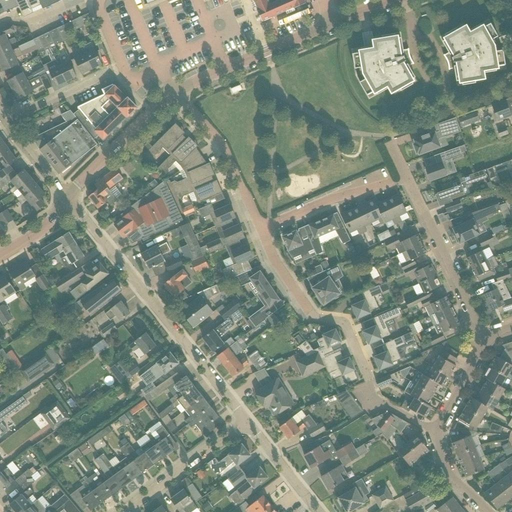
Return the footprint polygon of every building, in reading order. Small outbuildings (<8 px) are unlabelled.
[(0,0),(3,7),(0,8),(0,13),(10,10),(5,0),(8,0),(12,8),(18,6),(15,0),(0,0)] [(15,0),(18,6),(19,8),(23,17),(43,9),(38,0),(15,0)] [(59,1),(58,0),(38,0),(43,9),(59,1)] [(252,0),(254,3),(252,4),(255,12),(257,11),(262,22),(287,11),(288,14),(295,10),(294,9),(306,3),(305,2),(308,0),(252,0)] [(81,16),(69,22),(72,29),(78,26),(80,29),(86,26),(81,16)] [(442,42),(444,45),(448,53),(444,55),(443,55),(445,57),(446,60),(447,62),(448,65),(448,67),(449,70),(449,69),(455,68),(458,85),(482,81),(480,73),(505,69),(501,48),(498,49),(491,51),(488,43),(495,41),(498,39),(488,21),(466,33),(462,25),(441,38),(443,41),(442,42)] [(72,29),(69,22),(62,26),(65,33),(72,29)] [(0,36),(0,48),(9,44),(9,45),(16,42),(15,38),(8,40),(6,35),(15,31),(12,26),(9,25),(0,29),(0,31),(2,36),(0,36)] [(49,32),(55,44),(56,46),(61,44),(54,29),(49,32)] [(49,32),(44,34),(50,46),(55,44),(49,32)] [(44,34),(39,37),(45,49),(46,51),(51,48),(50,46),(44,34)] [(408,49),(408,50),(403,50),(401,38),(400,38),(399,34),(375,38),(376,46),(373,47),(374,48),(365,49),(365,48),(352,50),(356,76),(369,98),(390,86),(395,93),(416,81),(408,66),(412,64),(413,64),(414,64),(412,62),(411,59),(410,57),(409,54),(409,51),(408,49)] [(45,49),(39,37),(33,40),(35,45),(39,52),(45,49)] [(91,42),(81,47),(84,54),(92,69),(102,65),(91,42)] [(0,48),(0,60),(21,51),(19,48),(12,51),(9,45),(9,44),(0,48)] [(84,54),(81,47),(77,49),(80,56),(74,59),(82,74),(92,69),(84,54)] [(21,51),(0,60),(0,65),(3,72),(18,65),(15,58),(22,55),(21,51)] [(60,58),(56,59),(67,82),(76,77),(69,62),(63,64),(60,58)] [(67,82),(56,59),(55,60),(52,61),(55,68),(49,71),(56,87),(67,82)] [(7,81),(13,91),(34,79),(32,75),(26,79),(22,73),(7,81)] [(34,79),(13,91),(18,100),(33,92),(32,90),(43,84),(46,90),(52,87),(46,74),(39,77),(39,76),(34,79)] [(73,114),(93,140),(94,140),(99,135),(103,140),(127,116),(127,117),(137,108),(127,98),(127,99),(130,95),(117,82),(113,85),(112,84),(102,89),(104,94),(78,107),(79,109),(73,114)] [(240,85),(231,89),(233,94),(242,90),(240,85)] [(511,107),(508,109),(505,101),(491,106),(497,121),(511,116),(511,119),(511,107)] [(479,120),(476,113),(459,119),(462,126),(479,120)] [(437,140),(445,137),(461,132),(455,117),(436,124),(439,131),(428,135),(428,134),(421,137),(422,137),(414,140),(415,144),(414,145),(416,153),(418,152),(419,154),(440,147),(437,140)] [(162,148),(170,155),(170,156),(186,140),(186,139),(180,133),(182,131),(175,124),(152,147),(147,142),(139,151),(151,163),(155,159),(155,155),(162,148)] [(180,166),(182,169),(201,156),(194,145),(195,144),(189,137),(186,139),(186,140),(170,156),(170,155),(157,169),(164,176),(168,172),(168,169),(176,162),(180,166)] [(0,157),(10,151),(3,142),(0,144),(0,157)] [(426,174),(428,180),(429,179),(430,181),(446,175),(449,174),(445,161),(452,159),(462,155),(461,153),(459,147),(434,156),(436,164),(426,167),(425,168),(426,169),(427,174),(426,174)] [(13,170),(9,165),(16,160),(10,151),(0,157),(0,180),(4,178),(13,170)] [(170,183),(174,192),(211,176),(214,175),(211,166),(209,167),(201,156),(182,169),(184,172),(187,178),(178,182),(175,181),(170,183)] [(12,194),(18,189),(31,178),(24,169),(10,181),(15,186),(9,191),(12,194)] [(88,197),(98,209),(107,202),(110,205),(117,200),(117,199),(110,190),(119,183),(119,182),(123,179),(115,169),(103,178),(107,183),(105,184),(104,184),(88,197)] [(461,187),(486,178),(484,170),(440,185),(442,191),(436,193),(439,200),(450,197),(451,200),(464,195),(461,187)] [(211,176),(174,192),(178,201),(182,199),(183,196),(193,192),(198,204),(212,198),(212,197),(222,193),(218,184),(215,185),(211,176)] [(4,178),(0,180),(0,189),(8,183),(4,178)] [(17,199),(19,202),(38,186),(31,178),(18,189),(22,195),(17,199)] [(123,218),(122,219),(114,225),(124,237),(127,235),(130,238),(129,239),(132,244),(154,233),(154,234),(169,227),(182,220),(164,181),(127,210),(120,215),(120,216),(121,215),(123,218)] [(38,186),(19,202),(22,205),(27,201),(31,205),(30,206),(35,212),(45,205),(40,199),(45,195),(38,186)] [(398,195),(387,200),(398,223),(401,221),(399,216),(406,212),(398,195)] [(366,204),(363,206),(371,222),(378,219),(380,224),(384,222),(384,223),(377,206),(374,200),(366,204)] [(380,204),(377,206),(384,223),(391,219),(394,224),(398,223),(387,200),(379,204),(380,204)] [(444,205),(445,205),(447,212),(461,207),(459,200),(444,205)] [(219,224),(215,226),(235,217),(232,209),(230,210),(229,208),(231,207),(230,205),(217,210),(214,203),(198,210),(201,218),(214,213),(219,224)] [(454,237),(457,243),(459,242),(459,243),(479,234),(474,222),(498,210),(496,204),(459,217),(463,224),(453,229),(456,236),(454,237)] [(505,204),(499,206),(501,213),(508,211),(505,204)] [(352,210),(362,233),(366,231),(364,226),(371,222),(363,206),(359,207),(352,210)] [(7,210),(1,213),(8,223),(13,220),(8,212),(7,210)] [(359,234),(362,233),(352,210),(344,214),(345,214),(341,216),(341,215),(341,216),(349,233),(356,229),(359,234)] [(444,213),(438,216),(442,223),(450,220),(449,215),(445,216),(444,213)] [(333,216),(321,221),(326,233),(334,230),(343,244),(350,241),(341,222),(336,224),(333,216)] [(401,221),(398,223),(401,230),(407,228),(403,220),(401,221)] [(308,236),(308,238),(313,250),(316,255),(323,252),(318,237),(326,233),(321,221),(309,226),(313,234),(308,236)] [(180,227),(185,239),(194,236),(188,223),(180,227)] [(209,253),(244,237),(243,235),(242,235),(241,233),(242,233),(238,225),(234,227),(223,232),(225,237),(222,239),(222,238),(220,239),(206,245),(209,253)] [(391,237),(388,230),(377,236),(380,242),(391,237)] [(313,250),(308,238),(303,240),(301,236),(300,233),(297,234),(296,232),(292,233),(292,232),(286,234),(286,236),(283,237),(288,249),(287,250),(292,259),(313,250)] [(62,260),(66,267),(71,263),(72,264),(84,256),(69,233),(42,250),(48,260),(63,251),(67,257),(62,260)] [(399,254),(402,253),(421,244),(417,234),(402,241),(399,243),(397,237),(384,243),(387,249),(395,245),(399,254)] [(478,241),(481,247),(493,241),(491,235),(478,241)] [(194,236),(185,239),(195,259),(203,256),(199,248),(194,236)] [(369,237),(365,239),(369,247),(373,245),(369,237)] [(140,254),(148,270),(157,265),(165,261),(161,255),(170,250),(166,243),(157,247),(157,246),(140,254)] [(400,273),(404,271),(403,270),(416,265),(413,259),(426,253),(421,244),(402,253),(406,262),(397,267),(400,273)] [(233,277),(250,270),(251,269),(248,261),(247,262),(247,260),(252,257),(249,249),(248,249),(247,247),(248,246),(247,245),(231,252),(236,264),(222,270),(227,280),(233,277)] [(466,258),(471,268),(486,260),(482,251),(481,251),(479,247),(466,253),(468,257),(466,258)] [(164,264),(168,271),(183,263),(180,256),(164,264)] [(209,268),(203,256),(195,259),(190,261),(196,274),(209,268)] [(486,260),(471,268),(475,277),(477,276),(479,281),(495,273),(493,269),(491,270),(486,260)] [(15,267),(8,271),(13,280),(20,291),(25,288),(23,284),(34,277),(36,276),(30,268),(26,261),(16,268),(15,267)] [(74,289),(80,297),(88,291),(88,290),(108,274),(107,273),(108,272),(104,267),(103,268),(100,263),(86,274),(89,278),(74,289)] [(414,273),(419,283),(436,275),(431,264),(419,270),(416,265),(403,270),(404,271),(406,276),(414,273)] [(323,271),(317,274),(321,283),(313,288),(318,296),(317,297),(321,303),(322,303),(323,304),(339,293),(332,283),(343,276),(338,265),(323,271)] [(314,267),(317,274),(323,271),(320,265),(314,267)] [(174,276),(172,278),(164,284),(174,297),(192,283),(186,276),(187,275),(183,270),(175,276),(174,276)] [(252,282),(259,293),(269,286),(259,272),(254,276),(250,270),(233,277),(240,287),(252,282)] [(55,284),(59,292),(71,284),(70,282),(78,277),(75,271),(55,284)] [(495,275),(497,282),(511,277),(509,271),(495,275)] [(43,274),(35,279),(36,281),(43,291),(51,286),(43,274)] [(408,308),(421,302),(433,296),(430,290),(441,285),(436,275),(419,283),(424,293),(406,302),(408,308)] [(0,302),(1,301),(15,292),(10,284),(5,276),(0,278),(0,302)] [(64,313),(69,319),(84,308),(90,317),(122,291),(113,280),(107,285),(106,284),(105,283),(87,296),(87,295),(80,301),(64,313)] [(387,283),(379,286),(382,293),(390,289),(387,283)] [(351,306),(353,310),(352,310),(354,315),(355,315),(357,319),(370,313),(369,311),(378,307),(374,297),(382,293),(379,286),(379,285),(360,293),(364,300),(351,306)] [(269,286),(259,293),(256,295),(264,306),(248,318),(255,327),(266,319),(277,310),(273,304),(279,300),(269,286)] [(199,296),(180,311),(193,328),(213,312),(204,301),(212,295),(209,289),(209,288),(197,293),(197,294),(199,296)] [(511,297),(502,301),(496,289),(484,295),(491,311),(498,308),(501,314),(511,310),(511,297)] [(430,316),(451,306),(446,296),(436,301),(433,296),(421,302),(424,307),(425,307),(430,316)] [(224,320),(241,308),(235,300),(224,308),(222,305),(216,310),(224,320)] [(110,320),(116,315),(120,321),(130,313),(120,302),(105,314),(110,320)] [(2,304),(0,305),(0,320),(2,324),(12,318),(7,310),(2,304)] [(455,315),(451,306),(430,316),(434,326),(440,323),(455,315)] [(363,336),(365,341),(366,340),(368,344),(390,335),(385,322),(401,315),(398,307),(372,319),(375,326),(363,331),(364,335),(363,336)] [(440,323),(444,332),(460,325),(455,315),(440,323)] [(56,317),(52,321),(57,327),(61,323),(56,317)] [(218,337),(224,333),(223,332),(234,325),(230,320),(228,321),(227,320),(213,330),(209,334),(208,333),(207,335),(203,338),(213,352),(221,346),(223,344),(218,337)] [(101,331),(105,337),(117,329),(113,323),(101,331)] [(415,330),(412,324),(409,326),(411,332),(413,335),(422,331),(421,327),(415,330)] [(298,346),(307,357),(318,352),(321,359),(334,354),(334,353),(331,346),(341,342),(339,338),(341,337),(338,332),(337,333),(335,329),(322,335),(323,337),(317,340),(320,347),(313,350),(306,340),(298,346)] [(129,346),(133,351),(138,347),(145,355),(156,346),(145,333),(129,346)] [(400,359),(396,348),(405,344),(404,343),(412,339),(409,333),(383,344),(386,352),(374,357),(375,361),(374,362),(376,367),(377,366),(379,370),(392,364),(391,363),(400,359)] [(429,339),(432,345),(444,338),(441,333),(429,339)] [(217,357),(222,364),(233,355),(234,356),(243,349),(236,341),(217,357)] [(247,357),(258,371),(267,365),(256,350),(247,357)] [(442,350),(433,367),(449,376),(456,366),(453,364),(456,359),(442,350)] [(496,356),(489,367),(506,376),(509,371),(511,372),(511,357),(507,351),(506,350),(501,359),(496,356)] [(6,355),(1,358),(13,375),(19,370),(23,367),(11,351),(6,355)] [(321,359),(324,366),(328,374),(336,370),(339,376),(343,375),(347,383),(357,378),(353,370),(354,370),(349,358),(348,358),(346,355),(342,356),(340,351),(334,353),(334,354),(321,359)] [(27,382),(54,364),(46,352),(23,367),(19,370),(27,382)] [(303,376),(324,366),(321,359),(318,352),(307,357),(296,362),(303,376)] [(144,396),(148,393),(148,392),(155,387),(153,383),(165,374),(178,363),(170,353),(142,375),(147,382),(149,385),(140,391),(144,396)] [(233,355),(222,364),(233,377),(244,368),(243,367),(248,363),(244,358),(239,362),(234,356),(233,355)] [(127,371),(131,376),(139,370),(134,364),(128,368),(121,359),(114,365),(122,375),(127,371)] [(433,367),(427,377),(439,384),(443,387),(449,376),(433,367)] [(483,377),(487,380),(488,379),(500,387),(500,386),(506,376),(489,367),(483,377)] [(399,371),(401,376),(405,378),(408,373),(406,368),(399,371)] [(423,374),(416,385),(433,394),(439,384),(427,377),(423,374)] [(375,381),(378,387),(392,381),(389,375),(375,381)] [(173,403),(194,386),(186,376),(175,385),(180,392),(170,400),(173,403)] [(148,392),(148,393),(153,398),(173,384),(169,378),(155,388),(155,387),(148,392)] [(263,387),(255,392),(262,405),(266,403),(268,407),(274,416),(282,411),(289,406),(281,393),(286,390),(278,378),(263,387)] [(488,379),(487,380),(481,390),(498,399),(504,389),(500,386),(500,387),(488,379)] [(57,380),(53,383),(58,390),(62,387),(57,380)] [(404,392),(414,398),(415,398),(427,405),(433,394),(416,385),(410,381),(404,392)] [(113,391),(120,400),(130,393),(123,384),(113,391)] [(179,404),(185,411),(202,396),(194,386),(173,403),(158,415),(162,419),(161,420),(165,425),(171,421),(167,415),(176,408),(175,407),(179,404)] [(334,396),(340,404),(351,396),(346,390),(334,396)] [(481,390),(476,400),(475,400),(487,407),(492,410),(498,399),(481,390)] [(186,420),(189,424),(210,407),(202,396),(185,411),(190,417),(186,420)] [(340,404),(344,409),(354,401),(351,396),(340,404)] [(0,412),(0,420),(1,422),(27,403),(22,397),(0,412)] [(471,397),(465,408),(481,418),(487,407),(475,400),(476,400),(471,397)] [(415,398),(414,398),(411,404),(405,400),(401,407),(409,412),(410,409),(425,418),(431,407),(427,405),(415,398)] [(57,401),(40,413),(53,430),(70,418),(57,401)] [(344,409),(348,414),(358,406),(354,401),(344,409)] [(358,406),(348,414),(351,419),(363,411),(358,406)] [(210,407),(189,424),(191,427),(195,424),(205,436),(217,427),(213,421),(218,417),(210,407)] [(457,430),(460,430),(477,432),(477,429),(475,428),(481,418),(465,408),(459,418),(462,420),(457,430)] [(402,420),(390,413),(388,412),(386,413),(378,416),(391,425),(390,425),(395,429),(402,420)] [(124,415),(119,419),(124,426),(130,423),(124,415)] [(279,427),(289,440),(299,431),(305,427),(311,438),(325,430),(321,423),(317,425),(309,415),(301,421),(296,415),(291,419),(290,419),(279,427)] [(383,435),(390,425),(391,425),(378,416),(370,420),(377,428),(381,433),(383,435)] [(177,428),(171,421),(165,425),(171,433),(177,428)] [(150,433),(147,435),(164,457),(174,450),(170,445),(174,442),(168,434),(162,426),(159,422),(148,429),(150,433)] [(405,428),(414,435),(419,429),(410,422),(405,428)] [(495,432),(500,432),(502,427),(492,423),(489,429),(495,432)] [(108,426),(98,434),(101,439),(112,431),(108,426)] [(377,428),(372,432),(376,437),(381,433),(377,428)] [(452,443),(457,454),(474,447),(470,436),(476,433),(477,432),(460,430),(464,438),(452,443)] [(101,439),(98,434),(87,441),(91,446),(101,439)] [(153,447),(144,454),(153,465),(164,457),(147,435),(143,438),(149,445),(150,444),(153,447)] [(428,450),(423,444),(424,443),(423,441),(422,442),(417,435),(407,443),(419,458),(428,450)] [(330,440),(304,455),(311,468),(320,463),(324,461),(336,454),(337,453),(337,452),(335,449),(330,440)] [(128,443),(123,446),(143,473),(153,465),(144,454),(139,457),(128,443)] [(337,453),(336,454),(339,459),(354,450),(355,450),(351,443),(337,452),(337,453)] [(419,458),(407,443),(397,451),(409,466),(419,458)] [(83,454),(90,451),(87,444),(80,446),(83,454)] [(207,464),(213,472),(216,476),(234,462),(237,466),(250,455),(242,444),(218,462),(215,458),(207,464)] [(354,450),(339,459),(344,466),(367,452),(363,445),(355,450),(354,450)] [(126,457),(119,462),(132,480),(143,473),(123,446),(120,449),(126,457)] [(457,454),(461,465),(479,458),(474,447),(457,454)] [(67,456),(72,462),(82,455),(77,449),(67,456)] [(103,454),(99,457),(122,488),(132,480),(119,462),(113,467),(103,454)] [(109,479),(103,484),(111,496),(122,488),(99,457),(94,460),(109,479)] [(479,458),(461,465),(466,477),(484,469),(479,458)] [(13,474),(19,469),(12,461),(6,466),(7,467),(0,472),(0,493),(14,482),(9,476),(12,473),(13,474)] [(93,465),(91,467),(95,473),(97,476),(100,474),(93,465)] [(321,477),(328,490),(348,478),(340,465),(321,477)] [(227,479),(234,487),(246,478),(249,481),(233,494),(229,497),(236,506),(240,503),(256,490),(254,488),(267,477),(260,467),(247,477),(241,469),(227,479)] [(20,485),(31,476),(33,474),(28,469),(15,479),(20,485)] [(511,481),(507,475),(496,484),(508,500),(511,497),(511,481)] [(31,476),(20,485),(23,490),(34,481),(31,476)] [(89,478),(85,481),(101,503),(111,496),(103,484),(98,477),(92,482),(89,478)] [(348,511),(368,501),(365,495),(369,493),(360,479),(352,484),(355,488),(338,498),(339,499),(338,500),(341,506),(343,506),(346,511),(348,511)] [(101,503),(85,481),(81,483),(82,485),(76,490),(69,495),(82,510),(88,507),(91,511),(101,503)] [(185,489),(195,502),(201,497),(192,484),(185,489)] [(508,500),(496,484),(484,493),(497,509),(508,500)] [(372,494),(380,508),(393,500),(386,486),(372,494)] [(17,498),(9,504),(15,511),(22,511),(30,506),(30,505),(26,500),(32,495),(34,493),(29,488),(17,498)] [(412,511),(433,500),(425,489),(406,500),(412,511)] [(184,490),(171,499),(177,507),(180,511),(192,511),(197,508),(192,502),(190,498),(184,490)] [(50,505),(54,510),(55,511),(61,506),(64,504),(63,504),(70,498),(66,493),(50,505)] [(30,506),(22,511),(44,511),(46,511),(45,509),(49,505),(42,496),(37,500),(36,500),(30,505),(30,506)] [(244,511),(245,511),(264,511),(271,506),(262,496),(244,511)] [(436,510),(437,511),(456,511),(461,509),(452,497),(436,510)] [(80,511),(70,498),(63,504),(64,504),(69,511),(80,511)]
